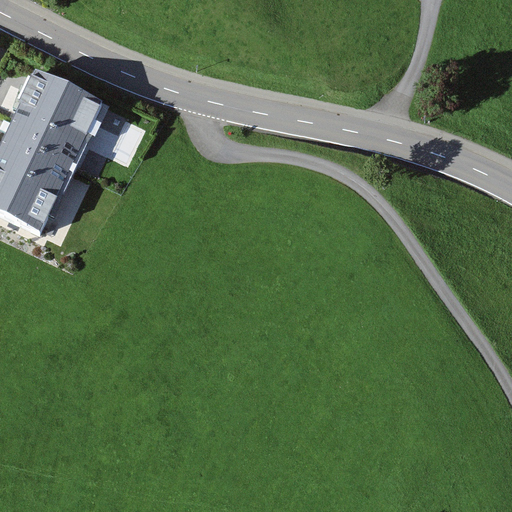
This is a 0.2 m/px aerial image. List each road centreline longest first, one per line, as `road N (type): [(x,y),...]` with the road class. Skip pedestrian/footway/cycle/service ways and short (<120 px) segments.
road 1 (tertiary): [(511,189),(473,167),(385,139),(175,93),(0,12)]
road 2 (track): [(385,139),(435,0)]
